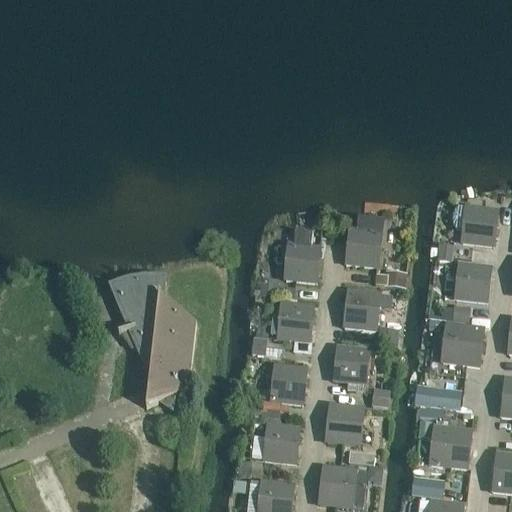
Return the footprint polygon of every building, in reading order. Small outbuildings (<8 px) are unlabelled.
[(455,218),(455,222),(455,226),(456,230),(458,233),(464,234),(463,247),(493,250),(497,216),(467,212),(461,211),(457,215),(455,218)] [(350,233),(346,268),(366,270),(377,271),(381,237),(370,235),(350,233)] [(290,249),(286,283),(297,284),(317,286),(320,252),(310,251),(312,236),(294,234),(293,249),(290,249)] [(439,250),(437,263),(451,265),(452,260),(453,252),(439,250)] [(459,268),(455,303),(487,307),(491,272),(459,268)] [(385,281),(384,291),(404,294),(405,284),(385,281)] [(262,282),(260,298),(274,299),(285,300),(293,301),(294,291),(286,290),(286,289),(275,288),(275,283),(262,282)] [(122,288),(109,294),(109,295),(114,293),(131,333),(119,339),(119,340),(126,336),(133,351),(132,352),(132,353),(139,350),(150,377),(146,411),(189,393),(197,326),(161,300),(162,285),(166,286),(166,285),(151,283),(137,284),(122,288)] [(349,295),(345,331),(365,333),(376,334),(380,299),(369,298),(349,295)] [(272,321),(271,339),(279,340),(279,343),(290,344),(310,346),(313,311),(293,309),(283,308),(281,322),(272,321)] [(456,310),(454,323),(468,325),(470,312),(456,310)] [(447,329),(442,367),(479,371),(484,333),(447,329)] [(378,337),(376,351),(396,353),(398,339),(378,337)] [(256,343),(254,359),(266,360),(267,348),(268,344),(256,343)] [(338,350),(334,386),(350,388),(354,388),(366,389),(370,354),(358,352),(338,350)] [(276,370),(272,405),(281,406),(283,406),(302,408),(306,374),(286,371),(276,370)] [(511,383),(505,383),(501,421),(511,422),(511,383)] [(350,388),(349,395),(365,397),(366,389),(354,388),(350,388)] [(418,391),(415,411),(420,411),(435,413),(438,393),(418,391)] [(374,399),(372,410),(386,412),(388,400),(374,399)] [(260,418),(259,420),(279,422),(281,406),(272,405),(261,404),(261,410),(260,411),(260,414),(260,418)] [(248,409),(247,417),(260,418),(260,414),(260,411),(261,410),(248,409)] [(332,410),(328,445),(347,447),(359,448),(363,413),(352,412),(332,410)] [(435,413),(420,411),(419,420),(442,423),(443,414),(435,413)] [(269,430),(265,464),(276,466),(296,468),(299,433),(279,431),(269,430)] [(435,431),(431,469),(467,473),(472,435),(435,431)] [(361,463),(361,470),(368,470),(373,471),(374,459),(366,458),(361,463)] [(511,459),(497,458),(492,496),(511,497),(511,459)] [(368,470),(366,485),(381,487),(383,472),(373,471),(368,470)] [(242,471),(241,480),(253,481),(254,473),(242,471)] [(325,472),(321,508),(341,510),(353,511),(363,511),(366,477),(356,476),(356,475),(345,474),(325,472)] [(413,486),(411,500),(426,502),(428,488),(413,486)] [(263,487),(259,511),(290,511),(293,490),(273,488),(263,487)]
